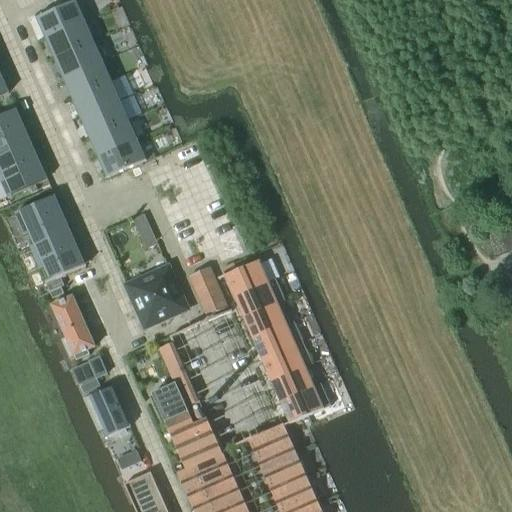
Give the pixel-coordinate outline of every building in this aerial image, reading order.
[(44,41),(85,23),(76,2),(35,20),(44,41)] [(53,61),(93,43),(85,23),(44,41),(53,61)] [(62,80),(102,63),(93,43),(53,61),(62,80)] [(70,100),(111,82),(102,63),(62,80),(70,100)] [(0,97),(9,94),(0,74),(0,97)] [(79,120),(120,102),(111,82),(70,100),(79,120)] [(128,122),(120,102),(79,120),(88,140),(128,122)] [(16,111),(0,117),(0,159),(32,146),(16,111)] [(97,159),(137,142),(128,122),(88,140),(97,159)] [(146,162),(137,142),(97,159),(106,180),(146,162)] [(47,181),(32,146),(0,159),(0,182),(1,186),(5,184),(10,197),(47,181)] [(70,232),(55,197),(14,215),(25,238),(28,237),(33,248),(29,249),(30,250),(70,232)] [(144,216),(133,221),(138,232),(149,227),(144,216)] [(494,234),(504,256),(511,252),(511,245),(505,229),(494,234)] [(86,267),(70,232),(30,250),(40,272),(43,271),(48,282),(45,284),(45,285),(86,267)] [(504,256),(494,234),(484,238),(494,260),(504,256)] [(225,278),(234,299),(275,281),(268,284),(259,264),(259,263),(225,278)] [(209,269),(189,277),(207,318),(227,309),(209,269)] [(186,311),(168,270),(127,288),(145,329),(186,311)] [(285,302),(275,281),(234,299),(239,309),(244,320),(277,306),(285,302)] [(72,298),(51,307),(65,339),(61,341),(69,359),(74,358),(87,352),(94,349),(72,298)] [(253,341),(286,327),(277,306),(244,320),(253,341)] [(294,323),(286,327),(253,341),(262,363),(303,345),(294,323)] [(199,404),(186,376),(173,344),(172,345),(171,345),(159,351),(174,386),(173,387),(152,396),(164,424),(166,428),(185,471),(186,472),(222,456),(221,453),(206,420),(193,426),(189,418),(188,414),(186,410),(199,404)] [(271,383),(312,365),(303,345),(262,363),(271,383)] [(87,352),(74,358),(76,363),(90,357),(87,352)] [(99,359),(89,363),(96,380),(106,376),(99,359)] [(280,404),(321,386),(321,385),(313,388),(305,369),(313,366),(312,365),(271,383),(280,404)] [(97,381),(81,388),(84,395),(100,388),(97,381)] [(312,416),(331,408),(330,407),(326,397),(321,386),(280,404),(289,426),(292,425),(312,416)] [(130,429),(112,388),(89,398),(83,401),(98,433),(104,431),(107,439),(112,437),(113,439),(126,433),(125,431),(130,429)] [(295,455),(284,428),(282,426),(249,441),(250,442),(260,464),(271,490),(281,511),(320,511),(317,504),(306,480),(295,455)] [(126,457),(122,459),(122,460),(126,468),(127,470),(131,468),(141,463),(136,452),(126,457)] [(221,457),(222,457),(222,456),(186,472),(185,471),(177,475),(186,497),(192,510),(193,511),(245,511),(242,503),(236,490),(230,477),(221,457)] [(166,511),(150,474),(124,486),(134,511),(166,511)]
